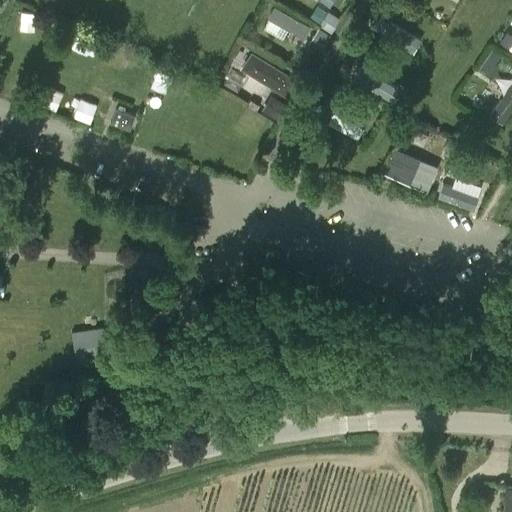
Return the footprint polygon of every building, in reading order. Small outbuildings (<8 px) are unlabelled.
[(274,5),(263,28),(300,46),(311,23),(274,5)] [(499,41),(506,46),(511,37),(511,36),(506,31),(499,41)] [(492,48),(480,66),(488,72),(500,54),(492,48)] [(511,77),(491,113),(507,122),(511,112),(511,77)] [(89,119),(96,101),(81,95),(73,113),(89,119)] [(109,123),(128,130),(133,115),(114,108),(109,123)] [(359,136),(364,125),(334,111),(329,122),(359,136)] [(426,189),(436,167),(392,147),(383,170),(426,189)] [(38,163),(30,186),(53,194),(61,171),(38,163)] [(86,197),(83,212),(99,215),(102,200),(86,197)] [(72,332),(76,356),(117,349),(113,325),(72,332)] [(511,511),(511,484),(505,484),(501,511),(511,511)]
